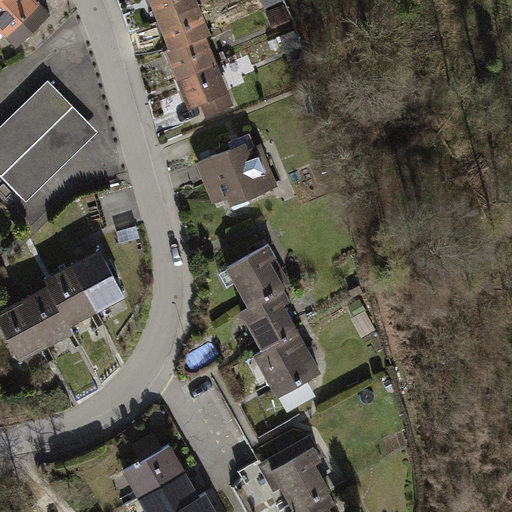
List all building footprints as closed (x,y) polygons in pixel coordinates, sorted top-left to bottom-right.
[(3,0),(0,3),(0,24),(20,46),(52,16),(36,0),(3,0)] [(156,0),(165,22),(203,7),(199,0),(156,0)] [(165,22),(177,50),(208,38),(214,36),(203,7),(165,22)] [(260,27),(256,18),(246,23),(250,31),(260,27)] [(171,53),(182,81),(220,66),(208,38),(177,50),(171,53)] [(182,81),(193,109),(205,105),(210,116),(235,106),(220,66),(182,81)] [(101,130),(51,81),(0,132),(0,167),(32,199),(101,130)] [(240,156),(206,170),(219,202),(231,197),(234,204),(275,186),(255,139),(236,147),(240,156)] [(0,246),(10,237),(0,226),(0,246)] [(232,264),(254,307),(290,287),(274,256),(280,253),(275,242),(232,264)] [(100,248),(76,264),(102,306),(127,290),(100,248)] [(76,264),(51,279),(57,289),(77,321),(102,306),(76,264)] [(247,310),(269,353),(306,333),(290,302),(296,299),(290,287),(254,307),(247,310)] [(57,289),(32,305),(58,346),(83,331),(77,321),(57,289)] [(32,305),(7,320),(33,362),(58,346),(32,305)] [(262,356),(285,399),(321,380),(305,348),(312,344),(306,333),(269,353),(262,356)] [(275,466),(297,509),(334,489),(317,458),(324,455),(318,443),(275,466)] [(131,470),(148,500),(189,476),(172,447),(131,470)] [(148,500),(155,511),(195,511),(206,506),(189,476),(148,500)] [(290,511),(336,511),(332,504),(339,500),(334,489),(297,509),(290,511)] [(195,511),(224,511),(217,500),(206,506),(195,511)]
